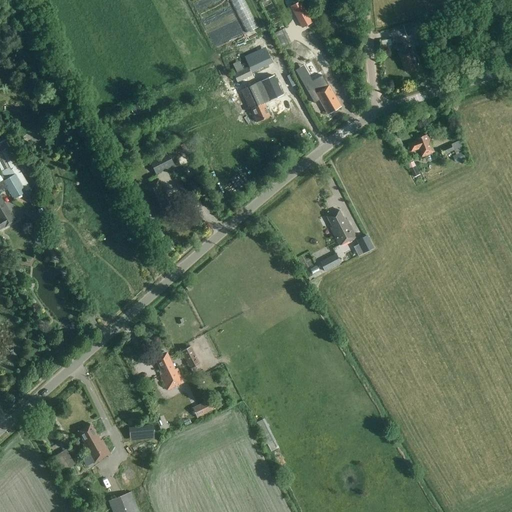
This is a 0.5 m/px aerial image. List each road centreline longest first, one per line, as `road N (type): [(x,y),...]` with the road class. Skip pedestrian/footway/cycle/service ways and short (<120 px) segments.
road 1 (unclassified): [(0,430),(214,238),(378,111)]
road 2 (unknown): [(111,331),(86,310),(32,216),(15,206)]
road 3 (unclassified): [(378,111),(511,69)]
